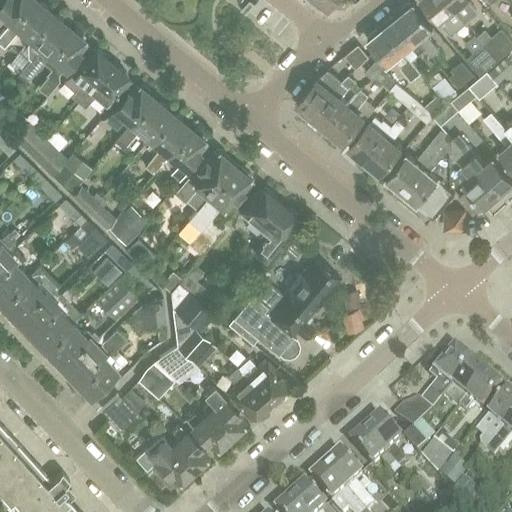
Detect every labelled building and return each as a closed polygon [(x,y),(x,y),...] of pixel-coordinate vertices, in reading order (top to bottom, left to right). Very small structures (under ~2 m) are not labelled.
[(0,19),(4,15),(12,21),(29,0),(2,0),(0,3),(0,19)] [(38,0),(29,0),(12,21),(6,28),(14,35),(18,30),(29,40),(53,12),(38,0)] [(424,0),(451,33),(466,21),(447,0),(424,0)] [(447,0),(466,21),(478,11),(469,0),(447,0)] [(399,15),(426,48),(432,56),(440,49),(426,32),(434,26),(415,1),(412,3),(411,1),(403,7),(405,9),(399,15)] [(29,79),(45,61),(73,28),(53,12),(29,40),(31,41),(30,43),(30,57),(32,58),(21,72),(29,79)] [(426,48),(399,15),(394,19),(392,17),(385,22),(386,24),(384,26),(403,51),(411,45),(418,53),(426,48)] [(421,72),(403,51),(384,26),(378,30),(377,29),(370,35),(371,36),(368,39),(388,63),(396,57),(403,66),(401,67),(412,80),(421,72)] [(477,35),(484,43),(498,60),(511,48),(511,39),(501,27),(492,35),(486,28),(477,35)] [(75,31),(73,28),(45,61),(53,68),(48,74),(49,75),(39,87),(48,94),(59,81),(56,78),(66,66),(67,67),(81,51),(79,50),(87,40),(84,38),(86,35),(77,28),(75,31)] [(370,56),(360,43),(347,53),(357,66),(370,56)] [(498,60),(484,43),(466,58),(481,75),(498,60)] [(72,96),(79,101),(112,61),(95,47),(73,73),(84,82),(72,96)] [(507,55),(493,68),(502,79),(511,69),(511,60),(511,59),(508,56),(507,55)] [(375,76),(384,66),(377,57),(365,71),(372,78),(375,76)] [(453,72),(449,76),(459,88),(474,74),(462,60),(451,69),(453,72)] [(131,77),(112,61),(79,101),(85,107),(96,94),(108,104),(131,77)] [(391,90),(397,82),(396,81),(384,66),(375,76),(391,90)] [(329,69),(319,78),(298,102),(300,103),(301,108),(305,111),(309,111),(314,115),(342,82),(343,81),(329,69)] [(469,85),(477,94),(479,97),(498,82),(487,70),(469,85)] [(432,85),(447,103),(457,93),(455,90),(456,90),(445,75),(432,85)] [(328,126),(329,128),(348,104),(341,97),(348,88),(342,82),(314,115),(318,118),(318,122),(324,127),(328,126)] [(397,82),(391,90),(409,106),(416,98),(397,82)] [(131,121),(152,95),(150,93),(152,91),(143,83),(141,86),(138,83),(130,93),(128,91),(115,107),(116,108),(109,116),(116,122),(122,115),(131,121)] [(459,109),(477,94),(469,85),(452,100),(459,109)] [(356,110),(363,101),(369,93),(363,88),(356,95),(348,104),(329,128),(333,131),(334,135),(338,139),(342,138),(344,140),(364,116),(356,110)] [(425,105),(434,113),(445,103),(437,94),(425,105)] [(139,128),(152,139),(173,113),(169,109),(152,95),(131,121),(115,140),(124,147),(139,128)] [(434,114),(434,113),(425,105),(416,98),(409,106),(427,122),(434,114)] [(440,124),(449,117),(442,108),(433,116),(440,124)] [(18,111),(11,120),(19,127),(27,118),(18,111)] [(511,134),(506,128),(492,112),(485,117),(508,144),(500,151),(511,164),(511,134)] [(153,174),(169,154),(191,128),(173,113),(152,139),(162,147),(144,167),(153,174)] [(360,154),(365,158),(392,125),(384,119),(382,121),(375,114),(349,145),(351,147),(350,149),(358,156),(360,154)] [(397,118),(392,125),(365,158),(370,162),(368,164),(377,171),(378,169),(380,171),(400,146),(397,143),(399,140),(395,136),(404,124),(397,118)] [(13,137),(33,156),(48,138),(30,120),(13,137)] [(194,130),(191,128),(169,154),(178,161),(172,168),(178,174),(185,166),(186,167),(200,151),(198,149),(205,140),(203,137),(205,135),(196,127),(194,130)] [(402,189),(430,155),(445,137),(447,135),(440,129),(415,160),(406,153),(387,176),(388,178),(387,180),(396,187),(397,185),(402,189)] [(459,133),(453,139),(501,195),(511,185),(511,176),(494,156),(486,163),(459,133)] [(428,170),(437,160),(448,147),(449,140),(445,137),(430,155),(402,189),(407,193),(405,195),(424,211),(426,209),(434,216),(433,218),(455,193),(428,170)] [(16,148),(5,138),(0,143),(0,146),(9,155),(16,148)] [(48,138),(33,156),(51,174),(68,157),(48,138)] [(488,207),(501,195),(453,139),(453,154),(472,175),(464,182),(469,189),(460,197),(474,213),(483,205),(484,206),(486,205),(488,207)] [(178,206),(185,199),(187,199),(198,208),(237,161),(220,148),(218,150),(216,148),(199,168),(197,166),(176,191),(169,199),(178,206)] [(24,170),(31,163),(20,152),(13,159),(24,170)] [(66,159),(54,175),(72,190),(85,175),(66,159)] [(255,176),(237,161),(198,208),(189,219),(201,229),(190,242),(203,253),(222,229),(218,226),(221,223),(215,218),(219,213),(221,215),(226,209),(227,210),(235,201),(237,198),(255,176)] [(31,163),(24,170),(34,180),(41,173),(31,163)] [(34,180),(45,190),(51,183),(41,173),(34,180)] [(61,193),(51,183),(45,190),(55,200),(61,193)] [(246,217),(259,228),(280,202),(272,196),(275,193),(266,185),(264,188),(262,186),(243,209),(248,214),(246,217)] [(80,186),(72,195),(91,213),(99,204),(80,186)] [(59,204),(70,215),(77,208),(66,197),(59,204)] [(287,208),(280,202),(259,228),(268,236),(255,250),(267,260),(280,245),(277,243),(285,234),(287,236),(297,224),(295,222),(299,217),(296,215),(298,212),(290,205),(287,208)] [(114,219),(99,204),(91,213),(107,229),(114,219)] [(70,215),(80,225),(87,218),(77,208),(70,215)] [(464,209),(447,210),(446,226),(448,227),(461,227),(463,227),(464,226),(464,209)] [(114,234),(126,245),(141,226),(125,210),(108,228),(114,234)] [(80,225),(86,230),(90,235),(98,228),(87,218),(80,225)] [(108,238),(98,228),(90,235),(101,245),(108,238)] [(8,230),(0,237),(0,299),(1,301),(29,274),(15,259),(16,257),(7,246),(15,238),(8,230)] [(105,249),(116,260),(123,253),(112,242),(105,249)] [(133,263),(123,253),(116,260),(125,269),(126,270),(133,263)] [(99,263),(114,278),(121,270),(106,255),(99,263)] [(266,279),(257,289),(277,305),(279,303),(304,324),(308,320),(310,321),(313,317),(311,315),(342,279),(315,257),(284,294),(266,279)] [(136,280),(143,273),(133,263),(126,270),(136,280)] [(194,263),(182,278),(179,282),(200,299),(207,290),(196,280),(203,271),(194,263)] [(171,291),(179,282),(182,278),(172,269),(161,282),(171,291)] [(143,273),(136,280),(147,291),(154,283),(143,273)] [(1,301),(46,348),(74,320),(59,305),(67,297),(62,291),(58,294),(56,292),(53,295),(46,287),(44,289),(29,274),(1,301)] [(121,278),(97,300),(111,316),(135,294),(121,278)] [(173,307),(185,318),(200,299),(179,282),(171,291),(173,307)] [(316,327),(310,321),(308,320),(304,324),(279,303),(277,305),(257,289),(229,322),(253,342),(257,336),(278,354),(279,352),(282,355),(285,356),(289,356),(295,355),(299,350),(300,344),(299,341),(294,336),(298,331),(307,338),(316,327)] [(154,297),(154,300),(157,325),(157,327),(166,326),(163,296),(154,297)] [(177,344),(192,359),(210,339),(185,318),(173,307),(177,344)] [(88,336),(74,320),(46,348),(90,394),(118,367),(108,356),(115,349),(113,347),(123,337),(113,327),(98,342),(90,334),(88,336)] [(155,360),(175,378),(178,381),(200,367),(192,359),(177,344),(155,360)] [(444,395),(452,385),(473,362),(460,351),(453,351),(443,364),(441,363),(430,376),(437,382),(421,400),(419,399),(403,406),(395,415),(414,428),(432,410),(444,395)] [(249,357),(245,361),(240,366),(248,375),(270,400),(278,394),(280,396),(288,389),(286,387),(288,385),(284,380),(287,377),(277,366),(274,369),(268,363),(263,367),(261,364),(258,367),(249,357)] [(175,378),(155,360),(145,367),(137,378),(158,396),(175,378)] [(474,363),(473,362),(452,385),(444,395),(452,402),(458,408),(488,374),(482,370),(484,368),(477,362),(474,363)] [(270,400),(248,375),(240,366),(229,375),(236,382),(229,389),(233,394),(253,416),(255,414),(257,417),(265,409),(263,407),(270,400)] [(483,411),(503,387),(501,385),(501,382),(494,376),(492,378),(488,374),(458,408),(466,414),(474,404),(483,411)] [(203,404),(209,411),(231,436),(246,423),(238,414),(240,412),(226,396),(225,397),(219,390),(213,383),(203,392),(210,398),(203,404)] [(132,385),(124,394),(138,408),(147,399),(132,385)] [(140,413),(119,391),(103,406),(124,428),(140,413)] [(482,448),(486,452),(496,440),(511,420),(511,393),(511,394),(509,392),(504,398),(479,429),(487,435),(481,442),(482,448)] [(217,448),(231,436),(209,411),(201,418),(195,410),(188,417),(194,424),(193,425),(207,440),(209,439),(217,448)] [(366,430),(397,463),(400,466),(407,460),(395,447),(403,440),(382,417),(380,419),(377,417),(369,424),(371,426),(366,430)] [(53,479),(0,420),(0,489),(20,511),(60,511),(72,501),(70,498),(73,495),(68,488),(69,487),(66,483),(71,478),(63,469),(53,479)] [(511,420),(496,440),(486,452),(493,457),(511,436),(511,420)] [(414,445),(421,454),(428,445),(427,444),(435,436),(422,421),(419,425),(415,429),(404,436),(414,445)] [(180,437),(172,444),(194,469),(208,456),(201,445),(187,430),(187,431),(180,423),(173,429),(180,437)] [(429,446),(428,445),(421,454),(438,472),(450,460),(459,447),(446,437),(451,431),(445,427),(429,446)] [(397,463),(366,430),(362,435),(360,432),(353,439),(354,442),(352,444),(373,467),(382,459),(391,469),(397,463)] [(191,471),(194,469),(172,444),(161,432),(154,439),(157,442),(146,451),(174,484),(178,480),(179,481),(182,479),(185,482),(194,474),(191,471)] [(361,477),(362,476),(341,453),(339,455),(336,454),(329,460),(331,462),(327,466),(367,510),(374,504),(364,493),(370,487),(361,477)] [(466,472),(450,460),(438,472),(455,486),(466,472)] [(333,503),(338,499),(349,511),(367,511),(368,511),(367,510),(327,466),(322,471),(320,468),(313,475),(314,478),(312,480),(333,503)] [(454,491),(456,493),(471,509),(487,487),(484,485),(479,491),(464,479),(454,491)] [(295,494),(291,498),(303,511),(329,511),(306,485),(304,487),(301,486),(294,492),(295,494)] [(444,511),(466,511),(471,509),(456,493),(448,500),(442,504),(439,506),(444,511)] [(303,511),(291,498),(286,502),(285,500),(277,507),(278,510),(276,511),(303,511)]
